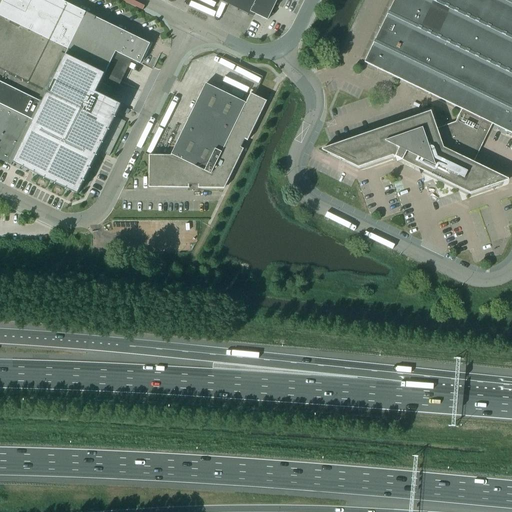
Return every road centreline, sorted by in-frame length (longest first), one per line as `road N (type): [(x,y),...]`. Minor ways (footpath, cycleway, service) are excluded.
road 1 (motorway): [(0,461),(511,494)]
road 2 (motorway): [(410,397),(214,354),(0,336)]
road 3 (motorway): [(410,397),(0,374)]
road 4 (unclassified): [(511,271),(485,281),(305,197),(294,179),(313,95),(282,52)]
road 5 (unclassified): [(0,191),(68,221),(96,213),(191,24)]
road 6 (trunk): [(152,511),(360,511)]
